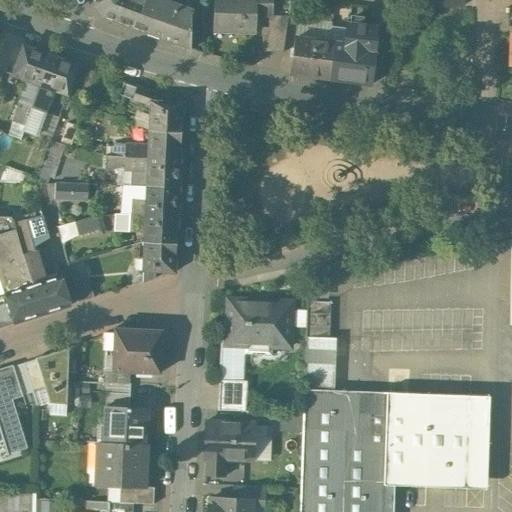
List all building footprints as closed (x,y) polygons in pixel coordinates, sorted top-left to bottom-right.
[(92,0),(93,5),(99,6),(101,15),(202,53),(202,27),(178,19),(180,11),(168,7),(171,1),(168,0),(92,0)] [(214,0),(213,30),(253,32),(253,0),(214,0)] [(302,2),(289,0),(288,0),(286,15),(285,23),(298,25),(302,2)] [(286,15),(267,14),(266,26),(261,26),(260,51),(281,51),(285,23),(286,15)] [(374,25),(345,21),(343,42),(332,41),(331,47),(327,76),(369,82),(371,67),(372,56),(374,25)] [(437,34),(427,34),(427,44),(437,44),(437,34)] [(332,41),(292,36),(287,71),(327,76),(331,47),(332,41)] [(50,56),(23,46),(13,75),(26,80),(40,85),(50,56)] [(77,66),(50,56),(40,85),(52,89),(67,95),(77,66)] [(26,80),(19,103),(23,104),(32,108),(40,85),(26,80)] [(52,89),(40,85),(32,108),(41,111),(44,112),(52,89)] [(162,97),(136,87),(135,89),(129,87),(126,96),(132,98),(131,101),(150,108),(150,102),(162,103),(162,97)] [(162,103),(150,102),(150,108),(149,131),(180,132),(181,104),(162,103)] [(32,108),(23,104),(20,111),(30,115),(32,108)] [(41,111),(32,108),(30,115),(39,118),(41,111)] [(180,132),(149,131),(148,145),(148,159),(179,160),(180,132)] [(148,145),(124,144),(124,147),(124,157),(148,159),(148,145)] [(148,159),(124,157),(123,168),(123,171),(147,172),(148,159)] [(179,160),(148,159),(147,172),(146,187),(178,188),(179,160)] [(5,179),(23,181),(24,169),(7,167),(5,179)] [(57,200),(94,201),(94,183),(57,181),(57,200)] [(178,188),(146,187),(146,201),(145,214),(176,216),(178,188)] [(146,201),(131,200),(130,214),(140,214),(145,214),(146,201)] [(176,216),(145,214),(144,228),(144,243),(175,244),(176,216)] [(12,217),(0,216),(0,237),(16,232),(13,224),(12,217)] [(63,236),(104,230),(102,216),(62,222),(63,236)] [(13,224),(16,232),(23,254),(34,251),(33,247),(49,238),(43,219),(13,224)] [(16,232),(0,237),(0,293),(0,295),(4,294),(32,284),(23,254),(16,232)] [(175,244),(144,243),(143,268),(143,271),(154,271),(174,272),(175,244)] [(34,251),(23,254),(32,284),(45,280),(36,250),(34,251)] [(143,268),(124,274),(125,276),(117,278),(120,287),(127,284),(128,287),(154,279),(154,271),(142,271),(143,271),(143,268)] [(60,276),(45,280),(32,284),(42,315),(69,306),(60,276)] [(32,284),(4,294),(14,324),(42,315),(32,284)] [(291,303),(227,300),(226,330),(221,330),(220,340),(268,342),(268,346),(272,346),(272,348),(286,349),(286,347),(289,347),(291,303)] [(330,303),(306,302),(305,338),(328,339),(330,303)] [(161,332),(114,329),(114,333),(105,332),(103,370),(159,373),(161,332)] [(328,339),(305,338),(303,390),(332,391),(334,339),(328,339)] [(70,347),(35,358),(43,386),(48,402),(65,403),(70,347)] [(35,359),(25,363),(32,390),(43,386),(35,359)] [(25,363),(13,366),(21,394),(33,390),(32,390),(25,363)] [(13,365),(0,369),(0,434),(6,454),(25,448),(10,399),(21,395),(21,394),(13,366),(13,365)] [(246,382),(219,381),(217,412),(245,413),(246,382)] [(469,397),(333,392),(333,391),(332,391),(303,390),(298,511),(393,511),(394,485),(466,487),(469,397)] [(129,393),(105,392),(105,406),(128,407),(129,393)] [(128,407),(105,406),(104,424),(109,425),(108,441),(143,442),(144,419),(147,420),(147,407),(128,407)] [(301,416),(279,415),(278,428),(301,429),(301,416)] [(254,425),(205,423),(202,476),(223,477),(224,461),(252,462),(254,425)] [(108,441),(97,441),(96,471),(106,471),(106,486),(120,487),(120,485),(144,486),(145,459),(143,459),(143,442),(108,441)] [(144,486),(120,485),(120,487),(119,502),(133,503),(153,503),(154,486),(144,486)] [(264,488),(232,486),(232,499),(251,500),(250,506),(263,506),(264,488)] [(34,511),(35,495),(0,493),(0,511),(34,511)] [(232,499),(211,498),(211,507),(207,507),(207,511),(250,511),(250,506),(251,500),(232,499)] [(119,502),(109,502),(108,511),(132,511),(133,503),(119,502)]
